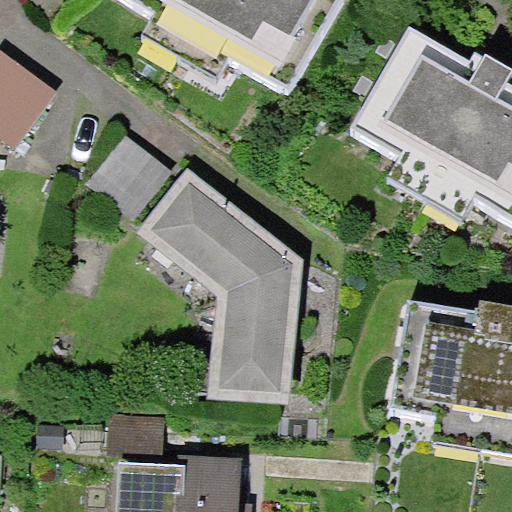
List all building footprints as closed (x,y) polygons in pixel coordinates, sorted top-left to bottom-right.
[(106,0),(287,105),(347,3),(342,0),(106,0)] [(511,101),(403,38),(344,139),(511,235),(511,101)] [(0,62),(0,151),(7,156),(50,101),(0,62)] [(286,271),(123,137),(82,189),(133,232),(127,241),(206,307),(196,413),(272,417),(286,271)] [(511,330),(411,315),(395,417),(511,435),(511,330)] [(107,472),(104,511),(250,511),(253,464),(171,459),(170,476),(107,472)]
